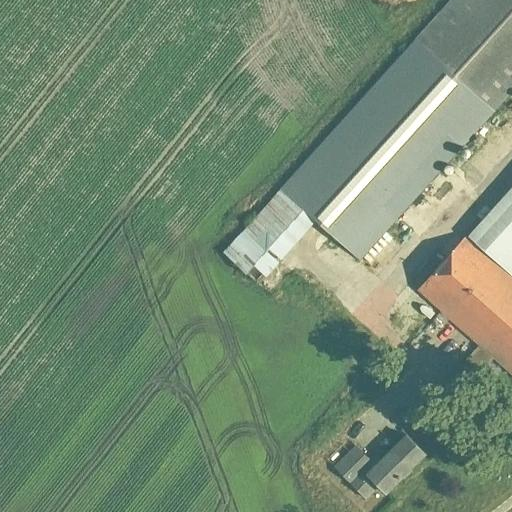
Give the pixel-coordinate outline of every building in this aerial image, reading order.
[(443,64),(432,84),(442,90),(453,70),(443,64)] [(325,216),(369,171),(359,161),(315,205),(325,216)] [(260,278),(316,214),(284,186),(228,250),(260,278)] [(511,373),(511,276),(466,236),(418,290),(511,373)] [(356,447),(336,468),(365,498),(378,485),(386,494),(411,467),(425,453),(406,434),(392,448),(381,460),(376,455),(370,461),(356,447)]
